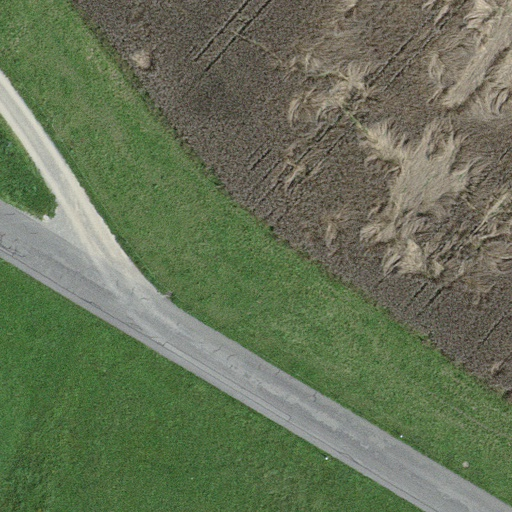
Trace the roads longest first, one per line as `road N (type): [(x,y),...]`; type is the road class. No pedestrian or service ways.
road 1 (unclassified): [(0,204),(511,511)]
road 2 (track): [(0,105),(77,250)]
